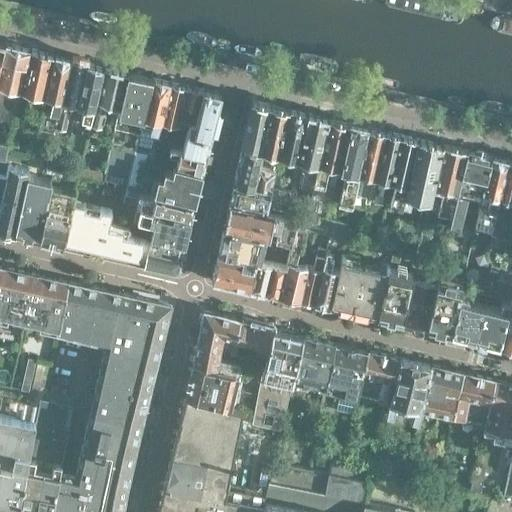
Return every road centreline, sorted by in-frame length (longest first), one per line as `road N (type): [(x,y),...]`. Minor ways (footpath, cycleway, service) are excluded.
road 1 (residential): [(511,368),(194,294)]
road 2 (residential): [(238,90),(511,147)]
road 3 (residential): [(0,29),(238,90)]
road 4 (residential): [(140,511),(194,294)]
road 5 (residential): [(194,294),(238,90)]
road 6 (residential): [(194,294),(0,249)]
